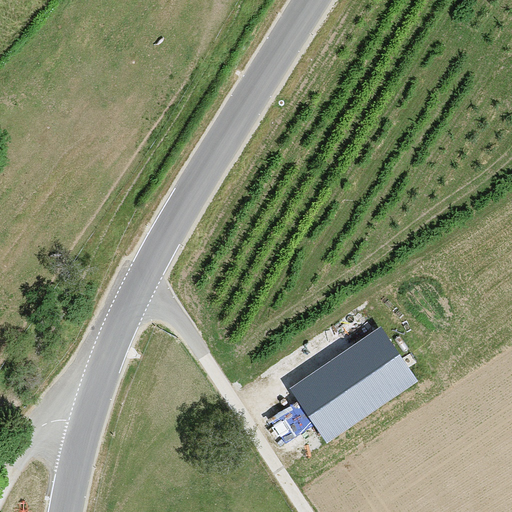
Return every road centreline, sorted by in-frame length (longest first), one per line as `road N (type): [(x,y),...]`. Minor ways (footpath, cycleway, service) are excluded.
road 1 (tertiary): [(61,511),(88,394),(140,260),(304,0)]
road 2 (track): [(305,511),(140,260)]
